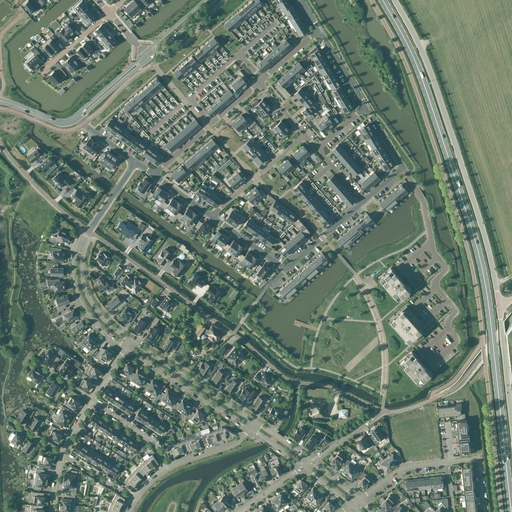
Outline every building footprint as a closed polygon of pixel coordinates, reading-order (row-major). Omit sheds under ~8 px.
[(28,0),(23,5),(30,13),(32,14),(36,10),(39,8),(35,3),(32,5),(28,0)] [(81,0),(73,8),(77,12),(78,11),(86,4),(82,0),(81,0)] [(133,0),(129,4),(138,14),(145,8),(141,3),(139,5),(133,0)] [(253,11),(254,13),(259,9),(258,7),(257,7),(252,0),(247,4),(253,11)] [(288,2),(288,3),(281,7),(283,11),(288,8),(291,6),(288,2)] [(86,4),(78,11),(82,15),(89,8),(86,4)] [(129,4),(125,8),(130,13),(127,15),(131,20),(138,14),(129,4)] [(247,4),(243,8),(248,15),(253,11),(247,4)] [(287,15),(288,14),(294,10),(292,6),(291,6),(288,8),(283,11),(286,16),(287,15)] [(82,15),(81,15),(84,19),(92,12),(89,8),(82,15)] [(244,19),(248,15),(243,8),(238,12),(244,19)] [(287,15),(288,16),(289,19),(297,14),(294,10),(288,14),(287,15)] [(84,19),(83,20),(87,25),(96,17),(92,12),(84,19)] [(238,12),(233,16),(239,23),(244,19),(238,12)] [(297,14),(289,19),(292,23),(299,18),(297,14)] [(233,16),(229,20),(235,27),(239,23),(233,16)] [(299,18),(292,23),(294,27),(302,22),(299,18)] [(67,24),(63,28),(70,36),(75,32),(70,27),(73,25),(68,20),(66,22),(67,24)] [(235,27),(229,20),(224,24),(230,31),(235,27)] [(297,31),(304,26),(302,22),(294,27),(297,31)] [(102,24),(95,31),(98,35),(105,28),(102,24)] [(296,31),(298,36),(307,31),(304,26),(297,31),(296,31)] [(57,30),(54,32),(58,37),(61,35),(65,40),(70,36),(63,28),(58,32),(57,30)] [(105,28),(98,35),(102,39),(109,33),(105,28)] [(102,39),(100,41),(104,45),(113,37),(109,33),(102,39)] [(50,37),(45,41),(54,51),(59,47),(54,42),(57,40),(53,35),(50,37)] [(285,36),(280,41),(287,50),(291,46),(289,43),(290,42),(285,36)] [(113,37),(104,45),(107,49),(117,41),(113,37)] [(209,42),(216,50),(221,46),(213,38),(209,42)] [(41,46),(39,48),(43,52),(45,50),(49,55),(49,56),(54,51),(45,41),(41,45),(41,46)] [(283,53),(287,50),(280,41),(281,43),(277,46),(283,53)] [(85,42),(80,46),(89,56),(96,50),(92,45),(90,47),(85,42)] [(209,42),(204,46),(212,54),(216,50),(209,42)] [(28,60),(25,62),(29,67),(31,66),(33,69),(36,67),(36,66),(38,65),(39,64),(42,62),(38,57),(41,54),(34,46),(30,49),(32,51),(25,57),(28,60)] [(80,46),(76,50),(81,56),(79,58),(82,62),(89,56),(80,46)] [(207,58),(212,54),(204,46),(199,50),(205,56),(207,58)] [(277,46),(273,50),(279,57),(283,53),(277,46)] [(315,47),(308,53),(312,61),(314,60),(322,55),(318,49),(317,50),(315,47)] [(198,57),(196,58),(199,62),(200,62),(205,56),(199,50),(195,54),(198,57)] [(275,60),(279,57),(273,50),(269,54),(268,52),(275,60)] [(268,52),(263,55),(271,64),(275,60),(268,52)] [(260,59),(259,59),(267,68),(271,64),(263,55),(263,56),(265,57),(261,61),(260,59)] [(322,55),(314,60),(317,64),(325,60),(322,55)] [(71,56),(63,64),(70,73),(79,65),(71,56)] [(195,69),(201,63),(200,62),(199,62),(196,58),(195,60),(192,56),(187,60),(195,69)] [(263,71),(267,68),(259,59),(255,63),(263,71)] [(187,60),(183,64),(190,73),(195,69),(187,60)] [(325,60),(317,64),(315,66),(318,71),(320,70),(328,65),(325,60)] [(294,66),(300,73),(305,69),(299,62),(294,66)] [(186,77),(190,73),(183,64),(178,68),(186,77)] [(328,65),(320,70),(323,74),(331,70),(328,65)] [(294,66),(290,69),(296,76),(300,73),(294,66)] [(178,68),(174,72),(181,81),(186,77),(178,68)] [(54,71),(49,75),(51,77),(50,78),(53,82),(54,81),(57,83),(66,75),(61,69),(56,74),(54,71)] [(290,69),(286,73),(292,80),(296,76),(290,69)] [(239,75),(235,79),(243,88),(247,84),(243,80),(246,78),(240,70),(237,73),(239,75)] [(331,70),(323,74),(326,79),(333,74),(331,70)] [(292,80),(286,73),(282,77),(288,83),(292,80)] [(333,74),(326,79),(329,84),(336,79),(333,74)] [(278,80),(280,82),(283,86),(284,87),(288,83),(282,77),(278,80)] [(152,82),(159,90),(164,86),(156,78),(152,82)] [(238,92),(243,88),(235,79),(228,85),(232,90),(234,88),(238,92)] [(336,79),(329,84),(331,88),(339,84),(336,79)] [(152,82),(147,86),(154,94),(159,90),(152,82)] [(280,82),(275,86),(279,90),(283,86),(280,82)] [(150,98),(154,94),(147,86),(142,90),(150,98)] [(279,90),(282,95),(287,90),(284,87),(283,86),(279,90)] [(335,96),(343,92),(340,86),(332,91),(335,96)] [(294,94),(298,98),(305,92),(301,88),(294,94)] [(142,90),(138,94),(144,101),(145,102),(150,98),(142,90)] [(229,90),(224,94),(230,100),(235,96),(229,90)] [(291,94),(289,93),(287,90),(282,95),(286,99),(291,94)] [(307,91),(305,92),(298,98),(302,103),(309,97),(311,96),(307,91)] [(338,101),(346,97),(343,92),(335,96),(338,101)] [(133,98),(139,104),(144,101),(138,94),(133,98)] [(226,104),(230,100),(224,94),(220,97),(218,96),(226,104)] [(218,96),(214,100),(215,101),(221,108),(226,104),(218,96)] [(302,103),(306,107),(309,105),(313,102),(309,97),(302,103)] [(340,108),(349,102),(346,97),(338,101),(341,106),(339,108),(340,108)] [(139,104),(133,98),(129,102),(136,110),(141,106),(139,104)] [(259,111),(266,104),(262,99),(258,103),(256,101),(251,105),(253,108),(255,106),(259,111)] [(221,108),(215,101),(214,100),(215,102),(211,105),(209,103),(209,104),(217,112),(221,108)] [(131,114),(136,110),(129,102),(124,106),(131,114)] [(340,108),(345,116),(351,111),(349,109),(352,107),(349,102),(340,108)] [(217,112),(209,104),(204,108),(206,110),(212,116),(217,112)] [(266,104),(259,111),(260,113),(258,115),(260,117),(261,116),(263,119),(268,115),(266,112),(270,108),(266,104)] [(313,110),(309,105),(306,107),(302,111),(306,116),(313,110)] [(330,120),(332,118),(327,112),(320,118),(329,128),(334,124),(330,120)] [(241,114),(237,118),(245,128),(252,122),(248,117),(245,119),(241,114)] [(110,131),(116,121),(111,117),(105,123),(107,124),(105,127),(110,131)] [(240,132),(245,128),(237,118),(232,122),(236,127),(234,129),(239,136),(242,134),(240,132)] [(321,127),(325,132),(329,128),(320,118),(314,124),(319,129),(321,127)] [(196,129),(200,125),(195,119),(190,122),(196,129)] [(116,121),(110,131),(115,134),(121,125),(116,121)] [(281,121),(276,125),(274,122),(269,126),(272,129),(273,128),(277,132),(285,125),(281,121)] [(190,122),(186,126),(192,133),(196,129),(190,122)] [(357,128),(361,135),(370,129),(367,123),(364,125),(363,123),(357,128)] [(120,138),(126,128),(121,125),(115,134),(120,138)] [(284,134),(288,130),(289,130),(288,128),(285,125),(277,132),(281,136),(279,138),(282,141),(286,136),(284,134)] [(186,126),(182,130),(188,136),(192,133),(186,126)] [(126,128),(120,138),(125,141),(131,132),(126,128)] [(374,134),(370,129),(361,135),(364,140),(374,134)] [(184,140),(188,136),(182,130),(178,133),(184,140)] [(130,134),(131,132),(125,141),(129,145),(136,135),(134,137),(130,134)] [(178,133),(174,137),(180,143),(184,140),(178,133)] [(367,145),(369,144),(377,139),(374,134),(364,140),(367,145)] [(134,148),(141,139),(136,135),(129,145),(134,148)] [(93,141),(94,140),(90,137),(85,144),(82,142),(79,147),(83,151),(86,152),(94,141),(93,141)] [(176,147),(180,143),(174,137),(170,140),(176,147)] [(139,152),(142,148),(143,149),(147,144),(141,139),(134,148),(139,152)] [(207,143),(215,151),(219,147),(212,139),(207,143)] [(243,145),(247,150),(254,144),(249,139),(243,145)] [(369,144),(372,149),(380,144),(377,139),(369,144)] [(169,147),(172,151),(176,147),(170,140),(166,144),(168,146),(169,147)] [(96,141),(95,142),(94,141),(86,152),(93,158),(97,152),(94,151),(99,144),(96,141)] [(215,151),(207,143),(203,147),(209,154),(213,150),(214,152),(215,151)] [(147,157),(154,148),(149,145),(147,147),(146,146),(148,144),(147,144),(143,149),(145,150),(142,154),(147,157)] [(251,154),(259,147),(257,148),(254,144),(247,150),(251,154)] [(332,150),(335,154),(342,148),(338,144),(332,150)] [(383,149),(380,144),(372,149),(370,150),(373,155),(383,149)] [(37,149),(28,156),(32,162),(38,157),(41,160),(47,154),(38,145),(35,148),(37,149)] [(303,146),(298,149),(305,157),(310,153),(314,158),(316,156),(311,150),(309,152),(303,146)] [(209,154),(203,147),(198,151),(206,159),(204,157),(209,154)] [(263,151),(259,147),(251,154),(255,159),(263,151)] [(152,161),(158,153),(159,152),(154,148),(147,157),(152,161)] [(346,152),(342,148),(335,154),(339,158),(346,152)] [(305,157),(298,149),(294,153),(300,160),(298,162),(302,168),(305,166),(301,161),(305,157)] [(386,154),(383,149),(373,155),(376,160),(386,154)] [(105,164),(112,155),(108,151),(105,154),(103,153),(98,159),(105,164)] [(201,163),(206,159),(198,151),(194,155),(201,163)] [(255,159),(259,163),(267,156),(263,151),(255,159)] [(339,158),(342,162),(349,156),(346,152),(339,158)] [(152,161),(157,165),(159,162),(160,162),(165,159),(162,157),(163,156),(158,153),(152,161)] [(376,160),(380,165),(389,159),(386,154),(376,160)] [(105,164),(113,170),(117,163),(115,161),(117,158),(112,155),(105,164)] [(189,159),(197,167),(201,163),(194,155),(189,159)] [(349,156),(342,162),(346,166),(353,160),(349,156)] [(38,167),(44,173),(54,164),(48,158),(38,167)] [(196,167),(197,167),(189,159),(184,163),(190,169),(195,166),(196,167)] [(287,159),(283,163),(290,171),(294,167),(298,172),(300,169),(295,164),(293,166),(287,159)] [(392,165),(389,159),(380,165),(385,174),(391,168),(390,167),(392,165)] [(346,166),(350,170),(356,164),(353,160),(346,166)] [(285,175),(288,172),(290,171),(283,163),(278,167),(284,174),(282,176),(287,181),(289,179),(285,175)] [(360,169),(356,164),(350,170),(353,174),(360,169)] [(185,179),(189,176),(190,177),(193,175),(187,168),(185,170),(181,166),(176,170),(185,179)] [(231,175),(240,184),(244,180),(240,176),(243,173),(238,168),(231,175)] [(172,181),(178,185),(185,179),(176,170),(172,174),(176,178),(172,181)] [(374,172),(369,175),(375,182),(379,178),(374,172)] [(54,178),(52,180),(55,183),(54,184),(56,186),(57,185),(60,188),(64,184),(67,187),(71,183),(66,178),(63,181),(58,175),(55,177),(54,178)] [(231,175),(227,178),(226,177),(223,179),(228,186),(231,183),(235,188),(240,184),(231,175)] [(327,181),(330,185),(337,179),(333,175),(327,181)] [(371,185),(375,182),(369,175),(365,179),(371,185)] [(137,193),(144,198),(150,191),(146,189),(150,183),(144,179),(142,182),(141,181),(138,185),(140,187),(139,188),(140,189),(137,193)] [(341,183),(337,179),(330,185),(334,189),(341,183)] [(371,185),(365,179),(361,182),(367,189),(371,185)] [(297,193),(305,185),(302,181),(293,188),(297,193)] [(344,187),(341,183),(334,189),(337,193),(344,187)] [(401,184),(397,188),(402,195),(409,189),(406,185),(403,187),(401,184)] [(207,187),(206,188),(201,185),(196,192),(201,196),(207,187)] [(300,197),(307,191),(304,187),(306,185),(305,185),(297,193),(300,197)] [(152,196),(156,199),(163,189),(158,186),(153,193),(150,192),(147,197),(150,199),(152,196)] [(206,199),(212,190),(207,187),(201,196),(206,199)] [(259,201),(266,195),(262,190),(259,192),(255,187),(251,191),(259,201)] [(344,187),(337,193),(341,197),(348,191),(344,187)] [(397,188),(392,192),(398,199),(402,195),(397,188)] [(159,205),(162,207),(165,202),(163,201),(169,193),(163,189),(156,199),(161,202),(159,205)] [(80,194),(76,190),(71,196),(76,200),(74,202),(81,207),(88,198),(81,193),(80,194)] [(211,203),(217,194),(212,190),(206,199),(211,203)] [(250,200),(246,203),(252,207),(259,201),(251,191),(246,195),(250,200)] [(304,201),(311,195),(307,191),(300,197),(304,201)] [(351,195),(348,191),(341,197),(344,201),(351,195)] [(398,199),(392,192),(388,196),(394,203),(398,199)] [(223,201),(216,196),(217,194),(211,203),(216,206),(218,204),(219,204),(223,201)] [(311,195),(304,201),(308,205),(316,197),(314,199),(311,195)] [(355,200),(351,195),(344,201),(348,205),(355,200)] [(388,196),(384,200),(390,206),(394,203),(388,196)] [(168,204),(165,202),(162,207),(165,209),(166,207),(171,211),(178,201),(172,197),(168,204)] [(311,209),(320,201),(316,197),(308,205),(311,209)] [(390,206),(384,200),(379,203),(385,210),(390,206)] [(177,218),(180,213),(178,212),(183,205),(178,201),(171,211),(175,214),(174,216),(177,218)] [(273,213),(280,204),(275,201),(268,210),(273,213)] [(323,206),(320,201),(311,209),(315,213),(323,206)] [(278,217),(280,215),(285,208),(280,204),(273,213),(278,217)] [(315,213),(318,217),(327,210),(323,206),(315,213)] [(177,218),(179,220),(182,217),(186,220),(193,211),(188,207),(183,215),(180,213),(177,218)] [(231,222),(237,214),(232,211),(233,209),(231,207),(226,211),(229,214),(226,219),(231,222)] [(285,208),(280,215),(285,218),(290,211),(285,208)] [(327,210),(318,217),(322,221),(328,215),(325,211),(327,210)] [(186,221),(190,225),(189,227),(191,229),(195,224),(193,222),(198,215),(193,211),(186,220),(186,221)] [(293,218),(295,215),(290,211),(285,218),(292,223),(296,220),(293,218)] [(241,217),(237,214),(231,222),(235,226),(239,221),(242,223),(246,218),(243,215),(241,217)] [(363,218),(369,225),(373,221),(367,214),(363,218)] [(322,221),(325,225),(332,219),(328,215),(322,221)] [(243,226),(248,229),(254,220),(250,217),(243,226)] [(369,225),(363,218),(358,222),(364,228),(369,225)] [(248,229),(252,233),(257,225),(253,222),(254,220),(248,229)] [(294,224),(298,228),(302,224),(298,220),(294,224)] [(195,227),(198,229),(204,234),(210,226),(206,223),(204,222),(203,223),(199,221),(195,227)] [(364,228),(358,222),(354,225),(360,232),(364,228)] [(125,234),(128,237),(131,233),(135,236),(139,231),(131,224),(128,227),(122,223),(120,226),(120,225),(119,226),(120,227),(118,229),(123,233),(122,234),(123,234),(124,235),(125,234)] [(252,233),(257,236),(262,229),(257,225),(252,233)] [(360,232),(354,225),(350,229),(356,236),(360,232)] [(266,232),(262,229),(257,236),(261,239),(266,232)] [(345,233),(351,240),(356,236),(350,229),(345,233)] [(53,236),(52,239),(58,241),(59,238),(67,242),(70,234),(60,230),(56,237),(53,236)] [(208,238),(216,243),(223,234),(218,231),(215,235),(212,233),(208,238)] [(301,231),(300,231),(296,234),(295,232),(302,241),(306,237),(305,236),(301,231)] [(271,235),(266,232),(261,239),(265,242),(271,235)] [(291,236),(298,244),(302,241),(295,232),(291,236)] [(341,237),(347,243),(351,240),(345,233),(341,237)] [(216,243),(223,249),(227,244),(224,242),(227,237),(223,234),(216,243)] [(145,251),(148,248),(146,247),(149,244),(150,245),(153,241),(146,236),(145,237),(143,235),(139,239),(142,242),(139,246),(138,246),(138,247),(145,251)] [(271,235),(265,242),(270,245),(275,238),(271,235)] [(288,241),(294,248),(298,244),(291,236),(290,236),(292,238),(288,241)] [(347,243),(341,237),(337,241),(343,247),(347,243)] [(230,245),(227,244),(223,249),(231,254),(238,244),(238,243),(236,241),(236,242),(234,240),(233,240),(230,245)] [(288,241),(284,245),(290,252),(294,248),(288,241)] [(236,257),(238,259),(242,254),(239,252),(243,247),(238,244),(231,254),(232,253),(236,256),(236,257)] [(285,256),(290,252),(284,245),(277,251),(281,255),(283,253),(285,256)] [(50,247),(49,252),(53,252),(52,258),(56,259),(56,260),(60,261),(60,260),(63,260),(63,259),(64,259),(65,255),(64,255),(64,253),(60,252),(61,249),(50,247)] [(159,256),(157,259),(163,264),(166,260),(169,257),(171,258),(176,252),(172,249),(170,252),(165,249),(163,252),(162,251),(159,256)] [(100,252),(95,258),(98,260),(98,261),(104,266),(110,258),(103,253),(102,254),(100,252)] [(248,252),(245,256),(242,254),(238,259),(246,265),(253,255),(248,252)] [(322,253),(318,257),(324,264),(328,260),(322,253)] [(253,255),(246,265),(253,270),(257,265),(254,263),(257,259),(253,255)] [(319,268),(324,264),(318,257),(314,261),(319,268)] [(179,276),(187,266),(180,261),(178,263),(174,260),(170,265),(174,268),(172,271),(179,276)] [(314,261),(309,265),(315,271),(319,268),(314,261)] [(47,263),(47,268),(51,268),(51,274),(52,274),(52,275),(54,275),(55,274),(63,275),(63,268),(57,268),(57,264),(47,263)] [(268,275),(266,274),(270,269),(266,266),(263,265),(262,267),(259,265),(255,270),(258,272),(257,274),(263,278),(264,277),(265,278),(268,275)] [(311,275),(315,271),(309,265),(305,268),(311,275)] [(117,276),(122,269),(119,267),(114,274),(117,276)] [(301,272),(307,279),(311,275),(305,268),(301,272)] [(409,289),(402,281),(401,282),(400,281),(401,280),(399,278),(398,279),(397,278),(398,277),(390,269),(386,273),(379,279),(398,300),(409,289)] [(307,279),(301,272),(296,276),(302,283),(307,279)] [(188,282),(194,287),(196,284),(201,287),(204,282),(200,279),(201,278),(195,273),(194,274),(193,274),(191,277),(192,277),(188,282)] [(106,289),(107,289),(108,292),(113,288),(112,286),(109,282),(108,283),(106,280),(105,280),(101,275),(97,278),(100,284),(97,286),(99,288),(98,289),(101,293),(105,291),(104,290),(106,289)] [(131,278),(126,275),(121,283),(128,288),(129,287),(137,293),(143,284),(138,280),(138,281),(134,278),(133,280),(131,279),(131,278)] [(296,276),(292,280),(298,286),(302,283),(296,276)] [(64,285),(64,281),(58,282),(57,279),(47,280),(48,286),(53,285),(55,291),(60,290),(60,291),(66,290),(65,285),(64,285)] [(298,286),(292,280),(288,283),(294,290),(298,286)] [(290,294),(294,290),(288,283),(283,287),(290,295),(290,294)] [(210,299),(214,302),(215,302),(222,293),(215,288),(215,289),(210,285),(205,291),(211,295),(209,297),(210,299)] [(290,295),(283,287),(279,291),(281,294),(279,296),(284,300),(290,295)] [(59,306),(56,307),(58,311),(66,307),(65,304),(70,302),(68,298),(69,298),(68,295),(67,295),(67,294),(56,299),(59,306)] [(113,310),(118,305),(120,308),(126,303),(122,298),(120,300),(117,296),(108,303),(113,310)] [(162,303),(159,306),(165,310),(168,312),(176,302),(167,296),(164,301),(163,303),(162,303)] [(155,297),(151,304),(156,307),(160,301),(155,297)] [(407,306),(400,312),(395,316),(390,320),(408,341),(425,327),(418,318),(417,318),(416,319),(414,316),(415,316),(414,315),(414,314),(407,306)] [(64,315),(68,321),(77,315),(77,314),(78,314),(76,311),(75,312),(74,309),(70,311),(68,308),(61,312),(63,316),(64,315)] [(122,319),(124,321),(125,320),(127,322),(131,318),(133,319),(137,313),(132,310),(130,313),(125,309),(124,311),(123,311),(121,314),(121,315),(120,317),(122,319)] [(155,316),(151,323),(155,326),(159,319),(155,316)] [(145,322),(140,319),(134,328),(140,332),(142,328),(144,330),(149,322),(147,321),(145,322)] [(82,321),(81,321),(76,324),(74,322),(70,325),(72,328),(76,334),(78,332),(79,333),(81,331),(81,330),(85,326),(83,324),(84,323),(82,321)] [(207,333),(206,334),(209,336),(208,338),(212,342),(214,339),(216,341),(222,333),(212,326),(209,331),(206,329),(207,328),(203,325),(197,334),(201,337),(205,331),(207,333)] [(148,331),(149,332),(146,336),(153,340),(155,337),(156,337),(158,334),(157,334),(159,330),(153,326),(151,329),(150,328),(148,331)] [(85,347),(95,337),(91,333),(90,334),(89,333),(86,337),(83,334),(78,339),(85,347)] [(98,341),(95,337),(85,347),(92,354),(98,348),(95,345),(98,342),(97,342),(98,341)] [(165,344),(163,347),(165,348),(165,349),(168,351),(168,350),(170,351),(171,349),(174,350),(179,342),(174,339),(173,341),(168,338),(167,340),(166,340),(164,344),(165,344)] [(107,357),(109,359),(113,354),(110,353),(110,352),(111,350),(108,349),(107,350),(105,349),(102,347),(95,357),(104,363),(107,357)] [(235,347),(227,357),(236,365),(241,359),(243,361),(246,357),(235,347)] [(50,350),(49,351),(48,350),(47,352),(46,352),(44,355),(45,356),(42,359),(48,364),(50,361),(55,364),(59,359),(54,355),(55,354),(53,353),(53,352),(50,350)] [(412,353),(407,356),(400,362),(419,383),(430,373),(423,365),(422,366),(421,365),(422,364),(420,362),(419,363),(418,362),(419,361),(412,353)] [(70,374),(74,368),(71,366),(71,365),(70,365),(71,364),(67,361),(66,362),(65,362),(59,371),(65,375),(67,372),(70,374)] [(125,377),(128,379),(131,373),(129,372),(132,367),(130,365),(131,364),(128,362),(127,363),(126,364),(124,362),(121,367),(123,368),(121,372),(126,375),(125,377)] [(202,372),(201,372),(204,374),(204,373),(206,375),(209,371),(211,372),(215,366),(212,365),(211,366),(210,365),(210,364),(207,363),(205,362),(204,364),(202,363),(198,368),(200,369),(199,371),(202,372)] [(100,370),(101,369),(96,366),(95,367),(89,364),(84,372),(94,379),(96,376),(98,374),(99,375),(101,372),(100,371),(100,370)] [(41,377),(42,376),(39,373),(39,372),(36,371),(32,369),(31,371),(30,371),(27,374),(28,375),(34,379),(33,381),(41,386),(45,380),(41,377)] [(128,379),(136,384),(143,372),(139,370),(138,371),(137,370),(134,375),(131,373),(128,379)] [(213,375),(214,376),(212,379),(219,384),(223,378),(226,379),(229,373),(225,370),(223,373),(218,370),(216,373),(215,372),(213,375)] [(136,384),(143,389),(147,383),(144,382),(147,377),(146,376),(147,375),(143,372),(136,384)] [(270,376),(267,374),(267,375),(264,372),(260,376),(257,373),(253,378),(258,382),(259,381),(267,389),(270,385),(271,386),(276,380),(270,376)] [(92,387),(90,385),(92,383),(91,383),(93,380),(83,373),(78,382),(83,385),(82,387),(87,390),(88,388),(88,389),(88,388),(90,389),(92,387)] [(118,387),(120,384),(112,379),(110,382),(118,387)] [(151,393),(158,382),(154,379),(153,380),(152,380),(149,385),(147,383),(143,389),(151,393)] [(228,389),(228,390),(230,391),(232,392),(236,386),(239,388),(243,382),(240,380),(238,383),(236,382),(236,381),(234,380),(232,379),(226,388),(228,389)] [(62,391),(58,389),(57,388),(59,385),(53,382),(50,385),(49,384),(46,389),(47,390),(46,392),(53,396),(52,399),(55,401),(62,391)] [(162,385),(158,382),(151,393),(156,397),(158,398),(162,393),(159,391),(162,386),(161,386),(162,385)] [(399,394),(406,391),(403,385),(396,389),(399,394)] [(104,397),(109,401),(115,391),(110,387),(109,389),(107,388),(104,393),(106,394),(104,397)] [(240,398),(244,401),(245,400),(246,401),(249,396),(252,398),(256,392),(251,388),(249,391),(245,388),(244,389),(243,389),(240,394),(241,394),(239,397),(240,398)] [(166,403),(173,392),(169,389),(168,390),(167,390),(164,395),(162,393),(158,398),(166,403)] [(115,391),(109,401),(114,404),(120,394),(119,396),(114,393),(116,391),(115,391)] [(177,395),(173,392),(166,403),(173,408),(177,403),(174,401),(177,396),(176,396),(177,395)] [(125,397),(120,394),(114,404),(119,407),(125,397)] [(81,404),(79,403),(79,402),(81,400),(76,396),(74,399),(71,396),(68,401),(66,400),(63,404),(73,410),(75,407),(76,408),(77,405),(79,407),(81,404)] [(262,399),(258,396),(252,405),(259,410),(263,403),(265,405),(269,400),(264,396),(262,399)] [(125,397),(119,407),(124,411),(130,401),(129,403),(124,400),(126,398),(125,397)] [(177,403),(173,408),(176,410),(177,408),(182,411),(188,402),(184,399),(183,400),(182,400),(179,405),(177,403)] [(325,417),(326,416),(327,400),(311,399),(310,416),(321,417),(321,416),(325,417)] [(138,406),(130,401),(124,411),(129,414),(132,410),(135,411),(138,406)] [(192,404),(188,402),(182,411),(180,413),(188,418),(192,413),(189,411),(192,406),(191,406),(192,404)] [(63,406),(58,415),(69,421),(72,417),(71,416),(72,415),(68,413),(70,410),(63,406)] [(134,418),(139,421),(145,413),(140,410),(141,408),(138,406),(135,411),(137,413),(134,418)] [(27,412),(23,410),(17,418),(24,422),(28,415),(30,417),(34,411),(29,409),(27,412)] [(194,414),(192,413),(188,418),(196,423),(200,418),(202,420),(205,415),(203,414),(203,413),(204,411),(201,409),(200,411),(197,409),(194,414)] [(271,417),(270,418),(273,420),(274,419),(275,420),(276,419),(278,420),(282,414),(275,409),(274,410),(272,409),(268,414),(270,415),(269,416),(271,417)] [(347,418),(348,410),(340,409),(339,417),(347,418)] [(92,424),(98,415),(94,413),(91,416),(89,415),(86,420),(92,424)] [(139,421),(144,424),(150,416),(145,413),(139,421)] [(69,421),(58,415),(53,424),(60,428),(62,424),(66,426),(66,425),(67,425),(69,421)] [(103,419),(98,415),(92,424),(98,427),(103,419)] [(150,416),(144,424),(149,428),(155,419),(150,416)] [(40,421),(35,417),(29,426),(35,429),(37,425),(40,427),(43,422),(41,420),(40,421)] [(109,423),(103,419),(98,427),(103,431),(109,423)] [(158,422),(155,419),(149,428),(154,431),(161,421),(159,420),(158,422)] [(169,426),(161,421),(154,431),(160,434),(163,430),(165,431),(169,426)] [(109,423),(103,431),(102,433),(107,436),(109,434),(114,426),(109,423)] [(62,437),(60,436),(61,434),(62,430),(51,425),(49,429),(52,430),(49,435),(53,437),(52,440),(57,442),(58,439),(58,440),(59,439),(60,440),(62,437)] [(114,426),(109,434),(113,437),(119,429),(114,426)] [(299,439),(298,440),(299,440),(300,440),(302,437),(304,439),(308,433),(306,431),(302,427),(301,426),(301,427),(300,427),(298,430),(297,429),(295,432),(296,433),(294,436),(299,439)] [(224,427),(218,429),(221,437),(225,436),(225,437),(235,434),(224,427)] [(373,437),(371,438),(376,445),(379,443),(377,441),(383,437),(376,427),(375,428),(375,427),(371,430),(371,431),(370,431),(373,437)] [(207,428),(191,434),(192,436),(208,430),(207,428)] [(117,443),(119,441),(124,433),(119,429),(113,437),(112,439),(117,443)] [(210,432),(213,441),(218,440),(217,439),(221,437),(218,429),(210,432)] [(11,441),(17,444),(15,447),(18,448),(21,443),(19,441),(22,436),(21,435),(20,434),(19,434),(16,432),(11,441)] [(210,432),(201,435),(204,443),(208,442),(208,443),(213,441),(210,432)] [(129,436),(124,433),(119,441),(124,444),(129,436)] [(308,441),(305,444),(306,445),(306,446),(310,449),(311,448),(312,449),(314,446),(315,443),(318,445),(322,439),(313,433),(309,439),(310,439),(308,441)] [(193,437),(196,447),(200,445),(200,444),(204,443),(201,435),(193,437)] [(134,439),(129,436),(124,444),(128,447),(134,439)] [(373,445),(367,437),(365,439),(363,436),(356,441),(359,445),(358,446),(361,450),(367,446),(368,448),(373,445)] [(191,448),(196,447),(193,437),(184,440),(187,449),(191,447),(191,448)] [(134,439),(128,447),(127,449),(135,455),(139,449),(136,447),(139,443),(134,439)] [(29,456),(34,448),(31,447),(34,443),(28,440),(23,449),(28,452),(26,454),(29,456)] [(72,450),(77,454),(83,446),(84,443),(79,440),(77,442),(75,441),(73,446),(74,447),(72,450)] [(176,443),(179,452),(183,451),(183,450),(187,449),(184,440),(176,443)] [(174,454),(179,452),(176,443),(167,446),(170,454),(174,453),(174,454)] [(83,446),(77,454),(82,457),(88,449),(83,446)] [(82,457),(88,460),(93,452),(88,449),(82,457)] [(93,452),(88,460),(93,463),(98,455),(93,452)] [(331,462),(330,463),(332,466),(334,464),(336,466),(340,461),(342,463),(346,458),(338,452),(334,457),(332,455),(329,459),(331,461),(331,462)] [(383,458),(391,469),(395,466),(395,465),(396,464),(392,459),(395,458),(391,452),(383,458)] [(50,464),(51,463),(53,464),(54,461),(52,460),(52,458),(52,457),(52,455),(47,453),(46,456),(42,455),(41,461),(38,460),(37,464),(49,467),(50,464)] [(152,454),(144,460),(150,468),(154,465),(154,464),(157,462),(152,454)] [(101,457),(98,455),(93,463),(98,466),(103,458),(104,456),(102,455),(101,457)] [(98,466),(103,470),(108,461),(103,458),(98,466)] [(387,472),(391,469),(383,458),(376,463),(379,468),(382,467),(386,471),(387,472)] [(342,473),(346,476),(354,465),(347,459),(343,464),(346,466),(342,471),(343,471),(342,473)] [(137,467),(143,473),(146,470),(147,471),(150,468),(144,460),(137,467)] [(108,461),(103,470),(108,473),(113,464),(108,461)] [(114,462),(113,464),(108,473),(113,476),(116,472),(117,474),(120,469),(115,466),(116,464),(114,462)] [(272,463),(268,465),(273,476),(282,472),(281,472),(279,467),(281,467),(279,464),(278,464),(277,463),(274,465),(272,463)] [(354,465),(346,476),(350,479),(351,478),(352,479),(355,474),(358,476),(362,471),(354,465)] [(140,476),(143,473),(137,467),(130,474),(137,480),(141,477),(140,476)] [(257,473),(262,482),(267,479),(266,477),(268,476),(264,467),(261,468),(260,471),(257,473)] [(35,478),(47,481),(47,479),(49,479),(49,475),(42,473),(43,470),(37,468),(35,478)] [(65,474),(63,479),(78,482),(80,472),(73,470),(72,474),(66,473),(66,474),(65,474)] [(361,479),(358,484),(360,485),(359,487),(361,489),(362,487),(363,488),(363,487),(365,489),(369,485),(367,483),(371,478),(363,472),(359,477),(361,479)] [(256,485),(262,482),(257,473),(254,474),(251,473),(248,475),(253,483),(255,482),(256,485)] [(134,484),(137,480),(130,474),(123,481),(131,487),(134,483),(134,484)] [(437,478),(435,478),(436,489),(443,488),(442,486),(445,485),(444,480),(442,480),(441,476),(436,477),(437,478)] [(47,482),(47,481),(35,478),(33,488),(39,490),(40,486),(47,487),(48,483),(47,482)] [(240,483),(237,485),(243,493),(248,490),(247,489),(247,490),(246,488),(248,486),(243,478),(240,480),(240,483)] [(301,495),(305,490),(307,487),(305,485),(306,483),(304,482),(305,480),(302,478),(301,480),(301,479),(300,480),(298,478),(295,482),(297,484),(293,489),(301,495)] [(78,482),(63,479),(62,485),(64,485),(63,486),(69,487),(69,490),(76,492),(78,482)] [(406,492),(413,491),(411,481),(410,481),(410,480),(405,480),(405,484),(403,484),(404,490),(406,490),(406,492)] [(243,493),(237,485),(234,487),(231,486),(228,488),(234,496),(236,495),(238,496),(237,496),(238,497),(243,493)] [(310,502),(318,491),(314,488),(313,489),(312,488),(309,493),(306,491),(302,496),(310,502)] [(322,494),(318,491),(310,502),(317,508),(321,503),(319,501),(322,496),(321,495),(322,494)] [(34,496),(34,502),(44,503),(46,503),(46,499),(44,499),(44,497),(44,493),(32,492),(32,496),(34,496)] [(221,497),(218,500),(226,508),(230,503),(228,501),(230,499),(223,492),(220,495),(221,497)] [(111,501),(120,506),(123,501),(122,501),(124,498),(116,493),(111,501)] [(275,496),(283,507),(291,502),(287,497),(284,498),(281,494),(280,494),(279,493),(275,496)] [(60,504),(74,506),(75,496),(68,495),(68,499),(62,498),(62,499),(60,499),(60,504)] [(386,508),(388,510),(396,502),(390,495),(385,500),(383,498),(379,502),(381,503),(381,504),(380,506),(382,508),(383,507),(385,508),(386,508)] [(274,511),(276,511),(283,507),(275,496),(271,499),(272,500),(271,501),(274,506),(272,507),(274,511)] [(226,508),(218,500),(216,503),(213,502),(210,504),(217,511),(219,510),(221,511),(225,507),(225,508),(226,508)] [(111,501),(107,510),(111,511),(116,511),(118,510),(119,510),(120,506),(111,501)] [(333,505),(334,503),(332,501),(331,503),(329,501),(325,506),(322,504),(318,509),(321,511),(328,511),(330,510),(332,511),(335,507),(333,506),(334,505),(333,505)] [(433,509),(435,511),(443,511),(442,510),(445,508),(441,503),(438,505),(439,507),(435,511),(433,509)]
